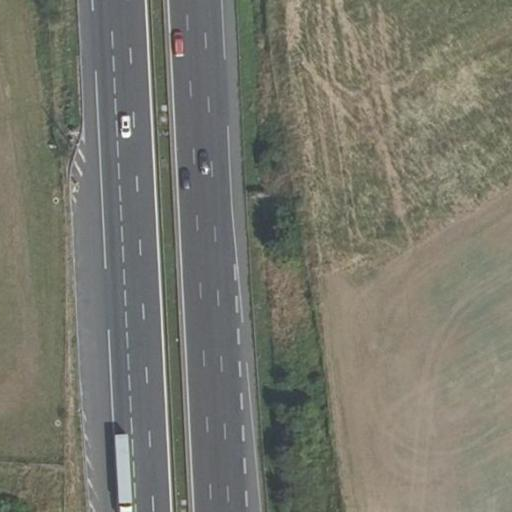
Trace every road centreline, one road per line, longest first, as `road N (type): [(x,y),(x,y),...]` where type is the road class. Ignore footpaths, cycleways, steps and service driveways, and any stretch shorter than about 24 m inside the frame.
road 1 (motorway): [(221,511),(195,0)]
road 2 (motorway): [(117,0),(142,511)]
